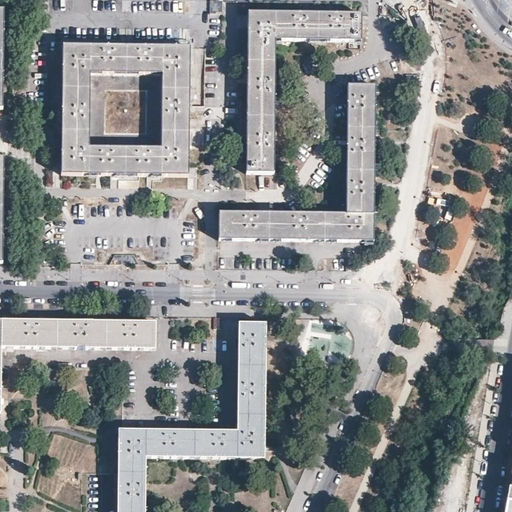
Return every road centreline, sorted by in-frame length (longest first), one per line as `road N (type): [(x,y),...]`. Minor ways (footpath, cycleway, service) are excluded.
road 1 (residential): [(0,290),(385,298),(394,325),(314,511)]
road 2 (residential): [(511,360),(486,511)]
